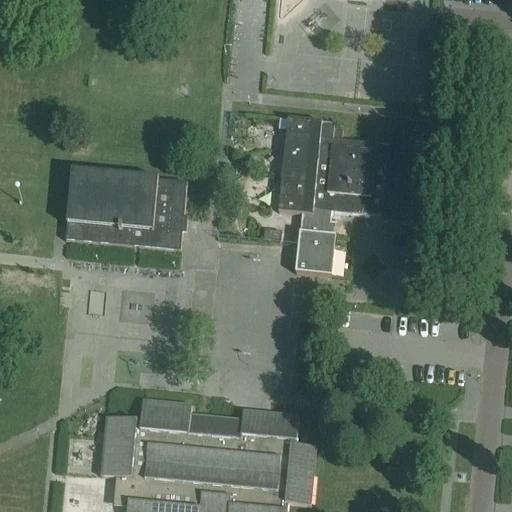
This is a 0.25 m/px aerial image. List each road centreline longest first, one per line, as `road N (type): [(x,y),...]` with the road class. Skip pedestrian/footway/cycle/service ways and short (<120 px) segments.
road 1 (residential): [(476,511),(511,205)]
road 2 (unknown): [(320,57),(422,57),(436,0)]
